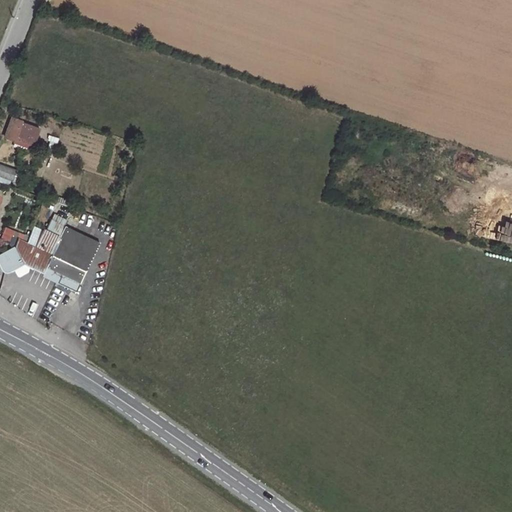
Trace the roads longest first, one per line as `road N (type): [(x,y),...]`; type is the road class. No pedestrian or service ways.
road 1 (primary): [(0,329),(95,381),(280,511)]
road 2 (unknown): [(0,282),(20,277),(46,290),(62,325),(65,364)]
